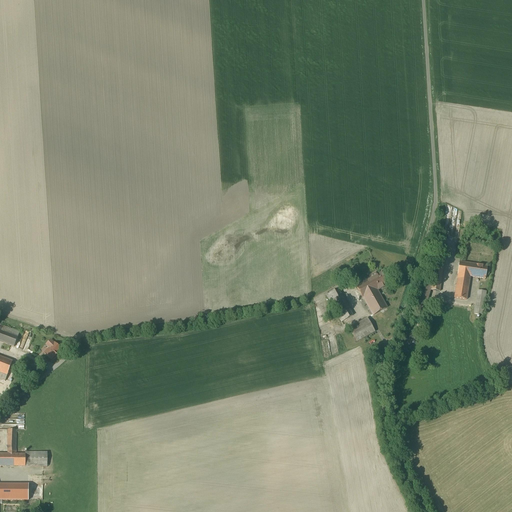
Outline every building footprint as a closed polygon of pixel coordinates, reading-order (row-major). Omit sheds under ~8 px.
[(447,245),(438,243),(436,259),(444,260),(447,245)] [(432,286),(421,282),(412,312),(423,315),(430,291),(439,292),(444,260),(436,259),(432,286)] [(472,265),(459,263),(457,275),(458,275),(454,298),(466,300),(470,277),(472,265)] [(487,267),(472,265),(470,277),(485,279),(487,267)] [(345,271),(340,274),(344,281),(349,278),(348,275),(345,271)] [(381,273),(371,279),(377,291),(388,285),(381,273)] [(377,291),(371,279),(357,287),(363,299),(373,316),(387,308),(377,291)] [(353,316),(338,289),(327,295),(342,322),(353,316)] [(485,297),(477,296),(474,314),(482,315),(485,297)] [(367,319),(350,329),(357,342),(375,332),(367,319)] [(0,324),(0,330),(18,337),(20,333),(3,326),(0,324)] [(18,337),(0,330),(0,341),(14,347),(14,346),(18,337)] [(54,343),(54,344),(51,340),(46,345),(50,348),(45,353),(51,360),(54,357),(54,356),(58,353),(61,350),(54,343)] [(13,362),(0,356),(0,379),(5,381),(13,362)] [(16,430),(8,430),(8,454),(16,455),(16,430)] [(8,454),(2,454),(0,454),(0,466),(47,467),(47,453),(25,453),(25,455),(16,455),(8,454)] [(29,485),(0,484),(0,500),(28,501),(29,485)]
